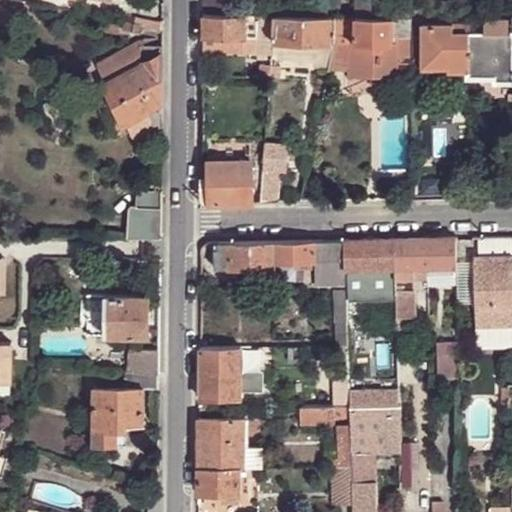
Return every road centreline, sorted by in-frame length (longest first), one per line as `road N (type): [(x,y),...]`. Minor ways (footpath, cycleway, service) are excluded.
road 1 (residential): [(183,221),(511,212)]
road 2 (residential): [(176,511),(183,221)]
road 3 (residential): [(183,221),(186,0)]
